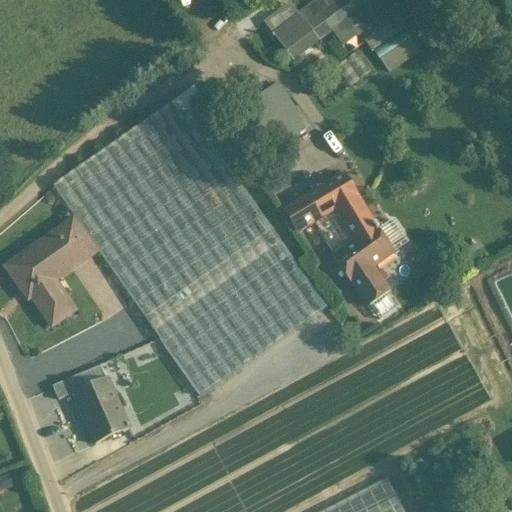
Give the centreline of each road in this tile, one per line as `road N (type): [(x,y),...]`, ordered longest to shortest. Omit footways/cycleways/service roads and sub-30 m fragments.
road 1 (unknown): [(310,360),(331,347),(328,330),(188,148)]
road 2 (unclassified): [(58,511),(0,356)]
